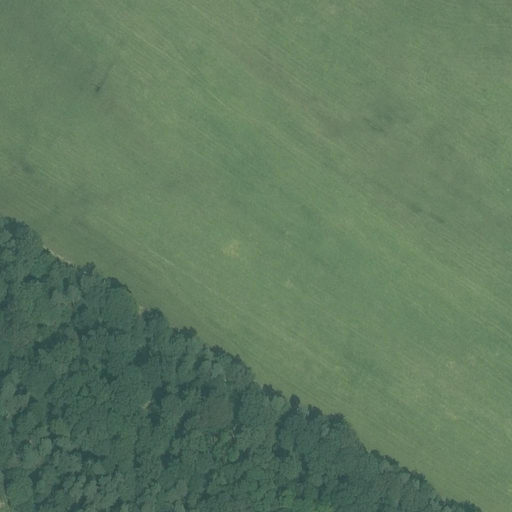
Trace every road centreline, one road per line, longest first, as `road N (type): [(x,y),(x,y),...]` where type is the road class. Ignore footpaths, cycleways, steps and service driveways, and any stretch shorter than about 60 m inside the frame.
road 1 (track): [(443,511),(0,227)]
road 2 (track): [(179,511),(260,394)]
